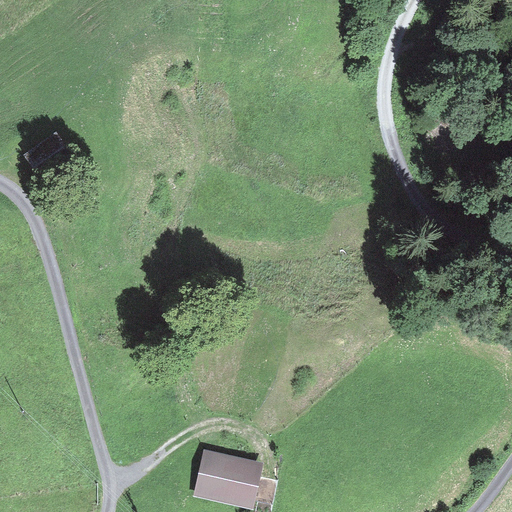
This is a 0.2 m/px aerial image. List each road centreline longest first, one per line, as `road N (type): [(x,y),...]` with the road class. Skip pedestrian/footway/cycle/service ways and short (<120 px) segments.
road 1 (track): [(107,511),(106,465),(41,229),(0,184)]
road 2 (track): [(417,0),(385,83),(393,142),(416,195),(437,220),(511,264)]
